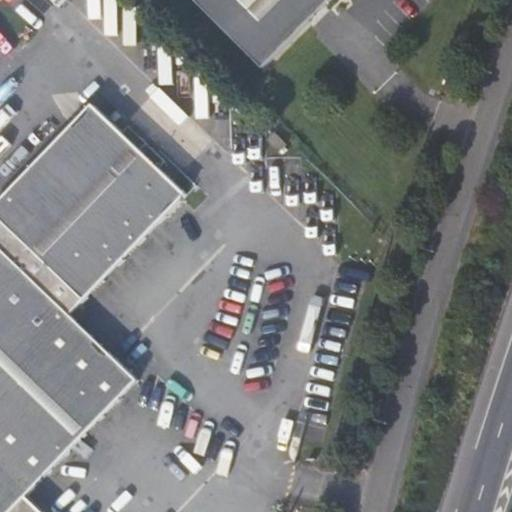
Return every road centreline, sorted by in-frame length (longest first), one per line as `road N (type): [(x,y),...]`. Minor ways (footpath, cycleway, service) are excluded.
road 1 (unknown): [(5,0),(183,147),(239,212),(250,281),(242,453)]
road 2 (tertiary): [(511,33),(433,256),(363,511)]
road 3 (unknown): [(479,127),(398,89),(366,63),(342,27),(375,0)]
road 4 (unknown): [(370,486),(330,482),(242,453)]
road 5 (motorway): [(511,394),(473,511)]
